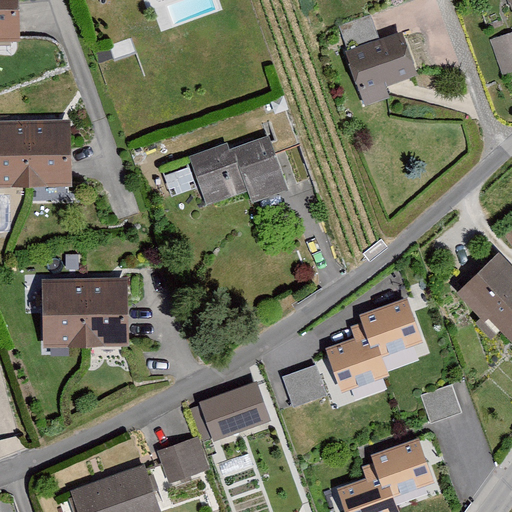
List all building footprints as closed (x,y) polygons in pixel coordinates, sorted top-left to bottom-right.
[(21,0),(0,0),(0,38),(22,38),(21,0)] [(406,28),(349,49),(369,103),(393,94),(388,82),(421,69),(406,28)] [(511,30),(494,37),(507,72),(511,69),(511,30)] [(77,117),(0,117),(0,183),(78,182),(77,117)] [(275,133),(236,148),(251,190),(255,199),(294,185),(275,133)] [(232,139),(193,153),(212,204),(251,190),(236,148),(232,139)] [(511,226),(502,234),(511,246),(511,226)] [(511,258),(503,249),(462,289),(502,329),(506,325),(511,331),(511,258)] [(133,275),(48,276),(49,342),(134,340),(133,275)] [(420,336),(402,290),(351,310),(359,331),(320,346),(336,386),(390,365),(384,349),(420,336)] [(291,405),(326,396),(318,364),(283,373),(291,405)] [(261,378),(204,398),(217,437),(275,417),(261,378)] [(373,469),(337,484),(348,511),(374,511),(404,500),(398,484),(438,467),(422,428),(365,451),(373,469)] [(201,434),(161,448),(172,480),(212,466),(201,434)] [(166,511),(148,460),(74,486),(82,511),(166,511)]
